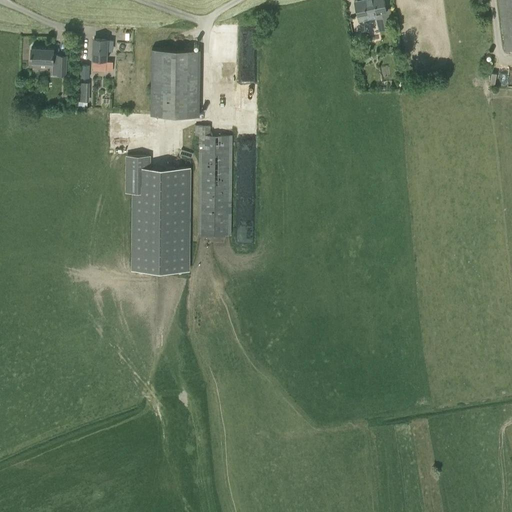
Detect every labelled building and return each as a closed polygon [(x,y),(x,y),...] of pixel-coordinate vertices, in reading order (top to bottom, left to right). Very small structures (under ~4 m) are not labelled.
[(377,11),(381,29),(394,26),(389,8),(386,9),(384,0),(354,0),(358,15),(377,11)] [(511,0),(497,0),(505,52),(511,51),(511,0)] [(106,59),(107,39),(94,38),(93,58),(106,59)] [(31,62),(58,63),(58,74),(66,74),(67,55),(54,54),(54,48),(32,47),(31,62)] [(201,48),(153,47),(152,114),(200,115),(201,48)] [(113,61),(93,60),(92,70),(97,70),(106,70),(113,70),(113,61)] [(90,64),(81,64),(81,78),(88,78),(89,78),(90,64)] [(90,81),(81,81),(81,99),(88,100),(90,81)] [(199,124),(198,235),(231,236),(232,135),(211,134),(211,124),(199,124)] [(149,166),(149,155),(127,154),(127,191),(134,191),(133,269),(188,269),(189,167),(149,166)]
